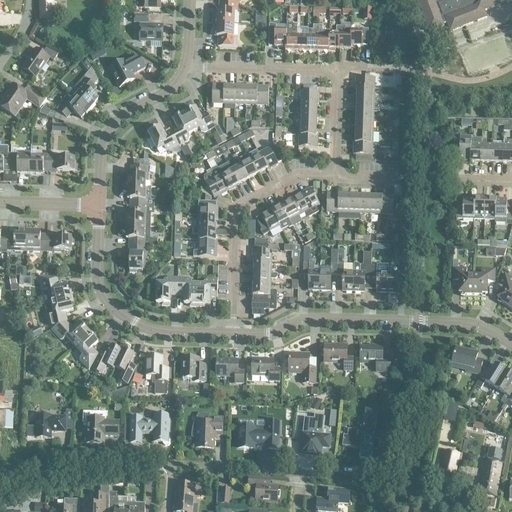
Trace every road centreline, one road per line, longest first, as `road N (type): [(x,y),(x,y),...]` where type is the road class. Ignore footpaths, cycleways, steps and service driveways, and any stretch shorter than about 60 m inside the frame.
road 1 (residential): [(511,345),(467,323),(313,318),(273,334),(228,335)]
road 2 (residential): [(300,474),(91,464),(22,482)]
road 3 (residential): [(228,335),(237,206),(299,176),(333,176)]
road 4 (residential): [(228,335),(153,331),(116,313),(97,278),(98,206)]
road 5 (residential): [(333,176),(511,183)]
road 6 (residential): [(98,206),(107,132),(172,86),(185,66)]
road 7 (residential): [(466,511),(300,474)]
road 8 (residential): [(336,73),(185,66)]
